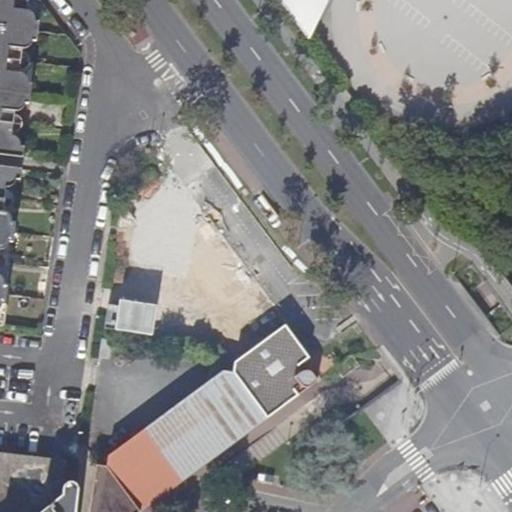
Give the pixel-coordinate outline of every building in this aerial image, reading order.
[(0,0),(0,154),(23,157),(24,149),(19,149),(19,145),(18,141),(15,139),(9,136),(10,125),(11,112),(19,113),(22,111),(24,108),(25,105),(29,105),(34,63),(17,61),(19,50),(24,50),(28,48),(30,46),(32,41),(36,41),(38,33),(39,24),(34,23),(34,18),(33,16),(30,14),(26,12),(23,11),(24,1),(16,0),(0,0)] [(511,0),(277,0),(306,37),(326,0),(511,0)] [(0,310),(2,305),(6,306),(7,296),(8,288),(4,287),(4,284),(3,281),(1,279),(0,277),(0,251),(1,251),(6,249),(8,247),(9,243),(13,243),(15,233),(15,225),(10,224),(10,221),(9,218),(8,216),(4,214),(0,214),(3,188),(8,188),(11,187),(14,184),(15,180),(21,181),(22,171),(0,168),(0,310)] [(285,326),(170,173),(124,208),(120,238),(131,239),(134,220),(240,360),(285,326)] [(89,511),(142,511),(300,396),(295,389),(299,387),(301,388),(305,389),(310,388),(319,382),(313,374),(309,371),(307,371),(301,371),(298,367),(309,358),(285,326),(240,360),(234,363),(233,373),(224,372),(108,457),(107,467),(96,466),(89,511)] [(111,341),(102,339),(99,359),(108,359),(111,341)] [(74,511),(77,490),(74,487),(71,485),(68,485),(63,487),(66,462),(0,454),(0,511),(74,511)]
